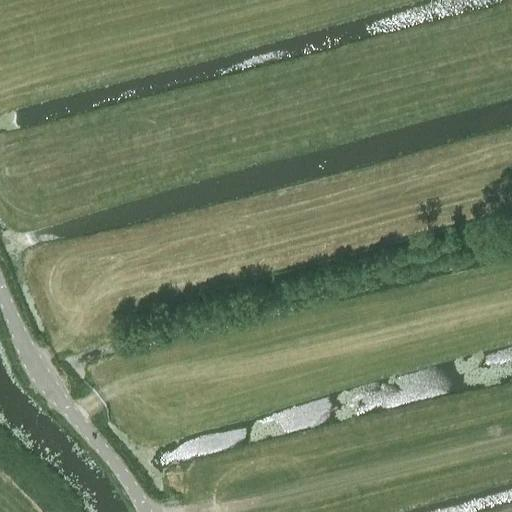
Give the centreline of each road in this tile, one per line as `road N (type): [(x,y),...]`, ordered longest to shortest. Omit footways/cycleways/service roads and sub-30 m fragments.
road 1 (track): [(511,24),(0,154)]
road 2 (track): [(511,424),(176,511)]
road 3 (unclassified): [(145,511),(35,368),(0,291)]
